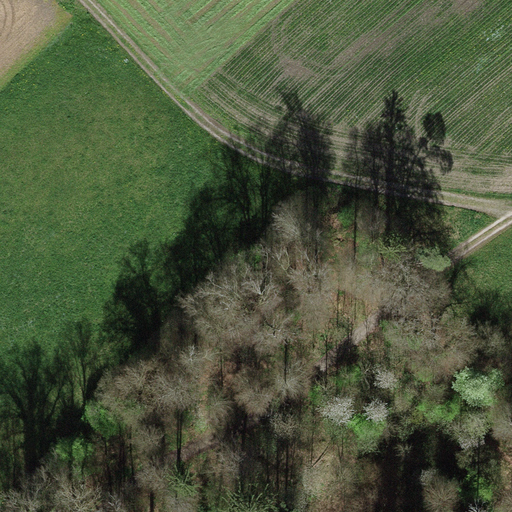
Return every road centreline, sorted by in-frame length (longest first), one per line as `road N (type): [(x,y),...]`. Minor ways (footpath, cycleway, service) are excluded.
road 1 (track): [(91,511),(323,363),(414,282),(511,220)]
road 2 (track): [(87,0),(174,90),(346,189),(511,212)]
